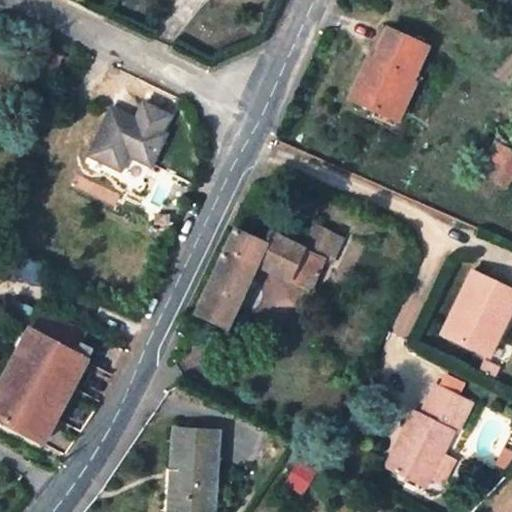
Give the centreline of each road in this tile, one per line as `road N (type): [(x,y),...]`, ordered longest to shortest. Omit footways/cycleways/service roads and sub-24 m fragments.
road 1 (residential): [(311,0),(127,406),(42,511)]
road 2 (unknown): [(249,137),(443,223)]
